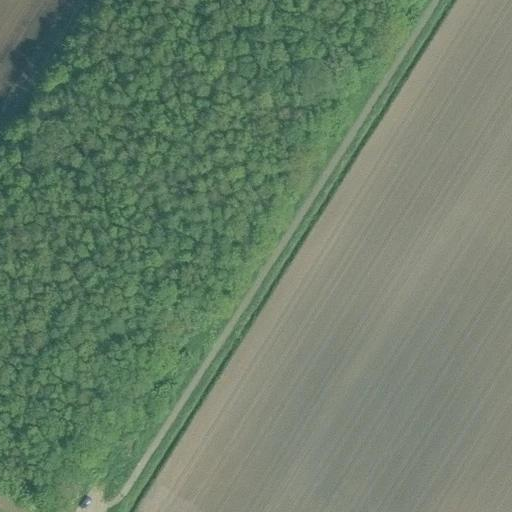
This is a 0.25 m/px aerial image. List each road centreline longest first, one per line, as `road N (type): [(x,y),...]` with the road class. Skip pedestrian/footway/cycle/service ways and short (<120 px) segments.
road 1 (track): [(98,506),(421,0)]
road 2 (unknown): [(94,0),(0,146)]
